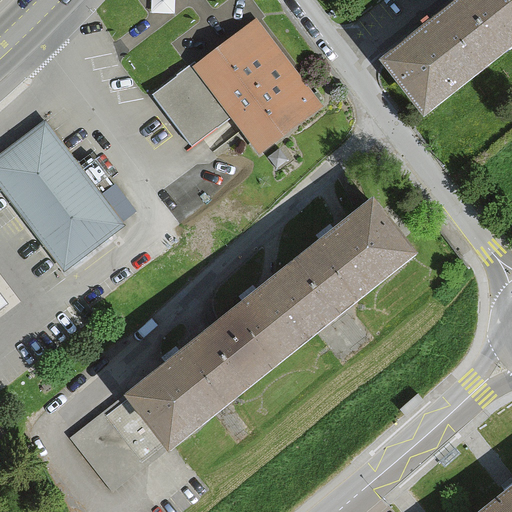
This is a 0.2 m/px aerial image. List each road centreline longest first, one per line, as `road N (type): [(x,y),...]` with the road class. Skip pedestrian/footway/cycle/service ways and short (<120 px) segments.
road 1 (residential): [(511,289),(293,0)]
road 2 (unclassified): [(511,361),(329,511)]
